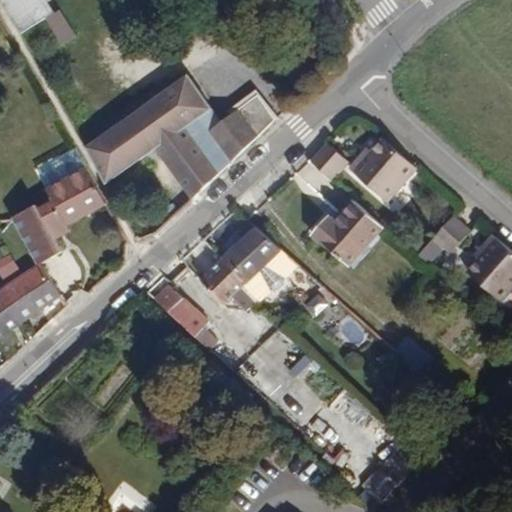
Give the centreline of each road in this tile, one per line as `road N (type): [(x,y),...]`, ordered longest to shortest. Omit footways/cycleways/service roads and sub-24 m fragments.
road 1 (tertiary): [(0,398),(352,75)]
road 2 (residential): [(352,75),(511,223)]
road 3 (residential): [(511,394),(403,511)]
